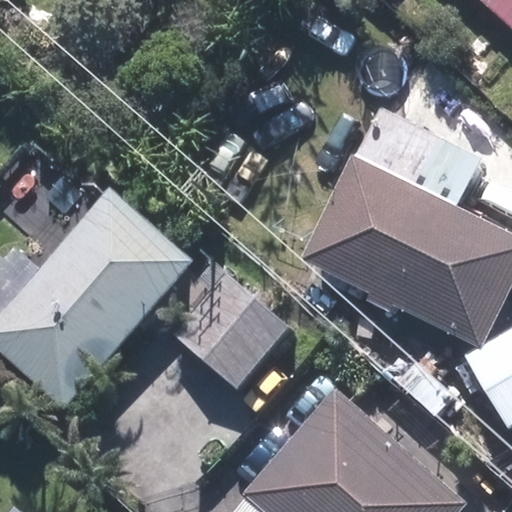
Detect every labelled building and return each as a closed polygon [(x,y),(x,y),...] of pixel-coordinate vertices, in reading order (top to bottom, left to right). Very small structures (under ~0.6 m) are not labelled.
[(397,0),(396,2),(428,31),(442,15),(425,0),(397,0)] [(511,0),(472,0),(511,38),(511,0)] [(381,138),(310,277),(485,365),(511,310),(511,256),(415,207),(437,165),(381,138)] [(114,225),(0,353),(0,366),(64,425),(186,290),(114,225)] [(229,302),(183,353),(237,402),(285,351),(229,302)] [(511,354),(469,379),(510,451),(511,449),(511,354)] [(404,402),(438,435),(467,403),(453,392),(446,399),(425,380),(404,402)] [(438,511),(340,424),(262,511),(438,511)] [(17,481),(41,503),(64,479),(40,456),(17,481)]
